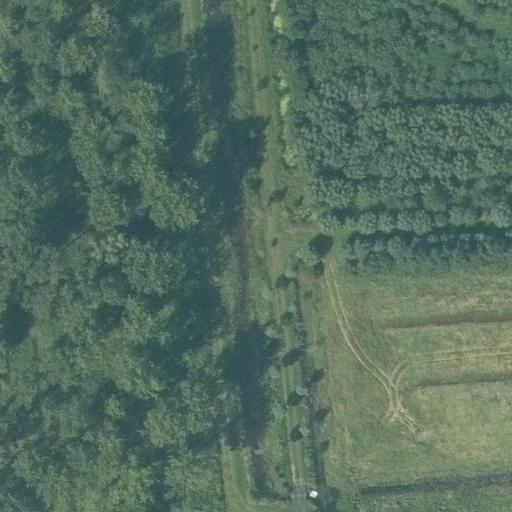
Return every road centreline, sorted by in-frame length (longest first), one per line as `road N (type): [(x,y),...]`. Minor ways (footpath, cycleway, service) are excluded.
road 1 (track): [(179,0),(228,511)]
road 2 (track): [(298,511),(249,0)]
